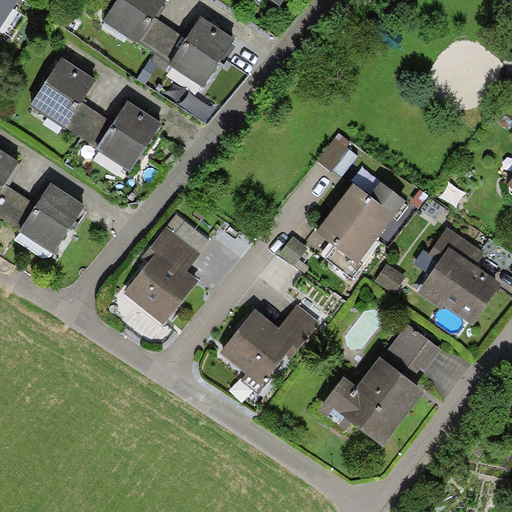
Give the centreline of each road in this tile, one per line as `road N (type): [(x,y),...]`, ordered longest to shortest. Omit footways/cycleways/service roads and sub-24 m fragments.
road 1 (residential): [(65,314),(329,0)]
road 2 (residential): [(162,379),(309,185)]
road 3 (residential): [(162,379),(365,511)]
road 4 (residential): [(377,511),(511,327)]
